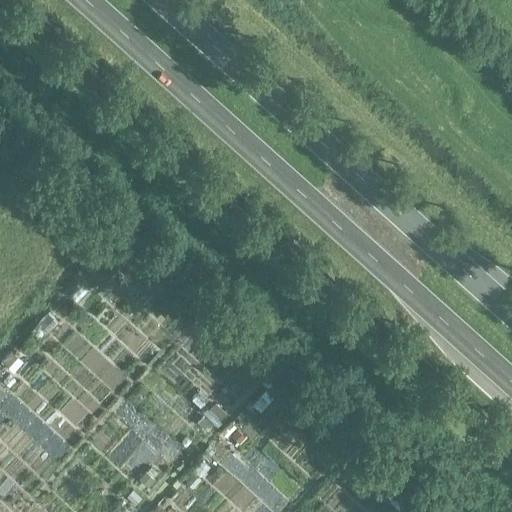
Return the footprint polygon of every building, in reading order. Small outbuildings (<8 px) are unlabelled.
[(118,274),(112,269),(107,275),(113,280),(118,274)] [(77,301),(88,291),(82,285),(71,296),(77,301)] [(41,339),(58,322),(48,313),(32,331),(41,339)] [(8,368),(17,357),(11,351),(2,362),(8,368)] [(175,364),(181,358),(176,353),(170,359),(175,364)] [(244,359),(241,363),(250,371),(253,368),(244,359)] [(19,373),(28,364),(23,360),(15,369),(19,373)] [(9,387),(16,380),(9,374),(2,381),(9,387)] [(266,377),(262,382),(274,394),(279,389),(266,377)] [(261,412),(275,396),(266,389),(252,405),(261,412)] [(200,407),(209,399),(200,390),(192,399),(200,407)] [(220,419),(226,412),(216,402),(209,409),(220,419)] [(254,411),(248,406),(243,412),(248,417),(254,411)] [(222,422),(207,408),(203,413),(218,427),(222,422)] [(203,427),(209,421),(203,415),(197,422),(203,427)] [(115,416),(112,419),(121,426),(123,422),(115,416)] [(227,438),(237,427),(231,422),(221,432),(227,438)] [(246,436),(238,429),(231,436),(239,444),(246,436)] [(186,446),(191,441),(186,436),(181,442),(186,446)] [(216,452),(209,445),(205,449),(212,456),(216,452)] [(203,475),(210,466),(203,460),(195,469),(203,475)] [(148,487),(155,479),(146,471),(139,479),(148,487)] [(193,488),(201,480),(194,474),(186,483),(193,488)] [(0,495),(2,497),(13,485),(7,479),(0,485),(0,495)] [(177,489),(181,484),(177,480),(172,485),(177,489)] [(135,504),(142,498),(134,489),(127,496),(135,504)] [(398,510),(406,501),(398,494),(390,502),(398,510)] [(129,511),(130,511),(121,502),(111,511),(129,511)]
